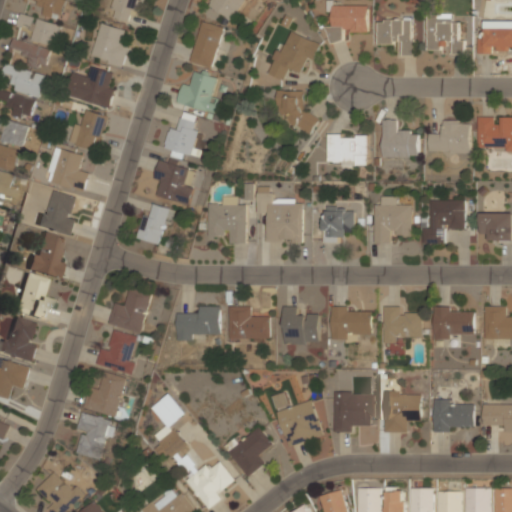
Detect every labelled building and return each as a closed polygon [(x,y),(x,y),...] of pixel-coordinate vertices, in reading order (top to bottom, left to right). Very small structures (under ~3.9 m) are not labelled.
[(27,0),(27,1),(44,1),(44,17),(64,17),(64,0),(27,0)] [(140,0),(111,0),(114,1),(110,16),(134,23),(140,0)] [(232,20),(244,0),(215,0),(211,7),(232,20)] [(369,5),(333,5),(333,25),(328,25),(328,42),(347,42),(347,31),(369,31),(369,5)] [(59,25),(21,14),(19,23),(32,26),(29,38),(54,45),(59,25)] [(426,17),(426,53),(462,53),(462,17),(426,17)] [(413,56),(413,18),(377,18),(377,45),(402,45),(402,56),(413,56)] [(224,27),(203,20),(190,61),(211,68),(224,27)] [(124,67),(130,44),(121,42),(125,28),(101,21),(91,58),(124,67)] [(478,54),(511,54),(511,21),(487,21),(487,32),(478,32),(478,54)] [(314,61),(321,42),(292,32),(285,51),(277,49),(268,74),(284,79),(288,69),(300,73),(306,58),(314,61)] [(10,89),(40,97),(52,49),(13,40),(10,51),(31,56),(27,70),(5,64),(3,73),(13,76),(10,89)] [(117,74),(90,67),(86,84),(75,81),(71,96),(109,107),(117,74)] [(209,112),(219,78),(196,71),(192,84),(184,82),(178,103),(209,112)] [(37,101),(0,87),(0,101),(15,107),(12,114),(30,120),(37,101)] [(316,129),(316,112),(304,112),(304,90),(278,90),(277,114),(290,114),(289,128),(316,129)] [(69,143),(98,151),(107,115),(87,110),(83,124),(75,122),(69,143)] [(196,113),(181,114),(182,128),(166,129),(167,149),(172,149),(173,156),(200,155),(200,145),(197,145),(196,113)] [(0,139),(23,146),(29,125),(0,116),(0,127),(2,128),(0,135),(0,139)] [(511,116),(478,116),(478,149),(511,149),(511,116)] [(419,157),(419,129),(395,129),(395,119),(383,119),(383,157),(419,157)] [(471,120),(439,120),(439,131),(429,131),(429,153),(471,153),(471,120)] [(368,166),(368,133),(328,133),(328,166),(368,166)] [(56,145),(46,180),(85,192),(92,168),(82,166),(86,154),(56,145)] [(23,157),(0,146),(0,164),(16,172),(23,157)] [(154,180),(162,182),(158,197),(189,205),(193,188),(184,185),(189,166),(160,158),(154,180)] [(0,195),(10,198),(16,175),(0,170),(0,195)] [(303,243),(303,199),(273,198),(273,187),(258,187),(258,215),(269,215),(268,242),(303,243)] [(40,227),(72,235),(77,217),(72,215),(77,198),(50,191),(40,227)] [(246,242),(246,205),(237,205),(237,196),(221,196),(221,206),(209,206),(210,233),(230,233),(230,242),(246,242)] [(412,207),(401,207),(401,196),(375,196),(375,243),(394,243),(394,233),(412,233),(412,207)] [(466,200),(433,199),(433,222),(423,222),(423,244),(445,244),(445,232),(466,232),(466,200)] [(138,238),(158,243),(163,224),(171,226),(176,210),(147,202),(138,238)] [(324,242),(344,242),(344,232),(354,232),(354,212),(345,212),(345,205),(324,205),(324,242)] [(511,211),(481,211),(481,232),(491,232),(491,242),(511,242),(511,211)] [(60,278),(63,262),(60,262),(66,238),(40,232),(30,271),(60,278)] [(43,298),(48,279),(25,273),(15,313),(47,321),(53,300),(43,298)] [(142,332),(153,293),(132,288),(127,306),(115,303),(109,323),(142,332)] [(485,339),(511,339),(511,316),(507,316),(507,305),(485,305),(485,339)] [(221,306),(199,306),(199,314),(178,314),(178,340),(199,340),(199,332),(221,332),(221,306)] [(269,316),(250,316),(250,306),(229,306),(230,341),(269,341),(269,316)] [(319,316),(302,316),(302,306),(283,306),(283,344),(319,344),(319,316)] [(403,306),(384,306),(384,343),(404,343),(404,335),(423,335),(423,315),(403,315),(403,306)] [(332,307),(332,339),(372,339),(372,307),(332,307)] [(434,338),(474,338),(474,307),(434,307),(434,338)] [(8,342),(0,340),(0,352),(34,361),(38,344),(32,343),(37,322),(14,317),(8,342)] [(131,374),(140,336),(114,330),(110,349),(101,346),(97,366),(131,374)] [(32,365),(0,357),(0,395),(11,398),(14,387),(26,390),(32,365)] [(127,378),(106,372),(101,391),(89,388),(84,408),(117,417),(127,378)] [(385,432),(409,432),(409,422),(421,422),(421,389),(398,389),(398,380),(385,380),(385,432)] [(358,432),(358,423),(370,423),(370,391),(334,391),(334,432),(358,432)] [(187,414),(171,393),(153,408),(170,428),(187,414)] [(324,437),(312,398),(285,406),(282,394),(273,397),(288,447),(324,437)] [(434,430),(474,430),(474,399),(434,399),(434,430)] [(484,426),(511,427),(511,444),(511,403),(484,403),(484,426)] [(116,421),(82,412),(77,431),(83,432),(78,453),(97,458),(103,439),(111,441),(116,421)] [(0,438),(6,440),(12,424),(0,419),(0,438)] [(258,457),(274,445),(259,425),(226,449),(248,478),(264,465),(258,457)] [(188,444),(173,430),(159,444),(174,458),(188,444)] [(186,479),(209,510),(230,494),(228,491),(237,484),(221,462),(212,468),(208,463),(186,479)] [(56,470),(38,488),(53,502),(47,508),(51,511),(69,511),(84,497),(56,470)] [(143,510),(144,511),(192,511),(197,508),(183,491),(176,496),(170,488),(143,510)] [(359,511),(381,511),(381,488),(359,488),(359,511)] [(387,511),(406,511),(406,488),(387,488),(387,511)] [(411,511),(434,511),(434,488),(412,488),(411,511)] [(467,511),(491,511),(491,488),(467,488),(467,511)] [(496,511),(511,511),(511,488),(496,488),(496,511)] [(323,511),(347,511),(343,490),(320,495),(323,511)] [(439,511),(462,511),(462,490),(439,490),(439,511)] [(104,511),(95,500),(79,511),(104,511)]
